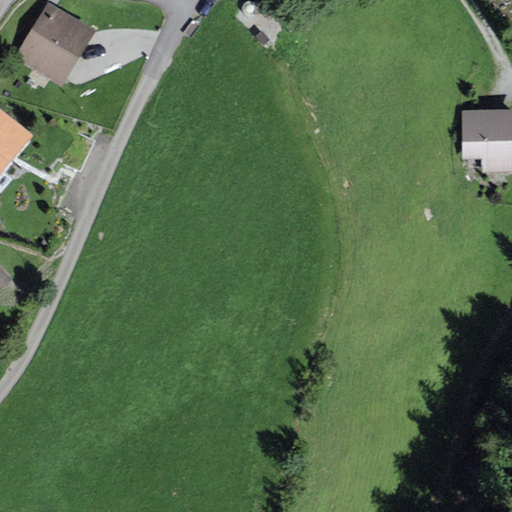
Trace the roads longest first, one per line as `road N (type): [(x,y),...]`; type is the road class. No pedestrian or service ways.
road 1 (residential): [(0,394),(42,323),(185,0)]
road 2 (track): [(434,511),(476,372),(511,310)]
